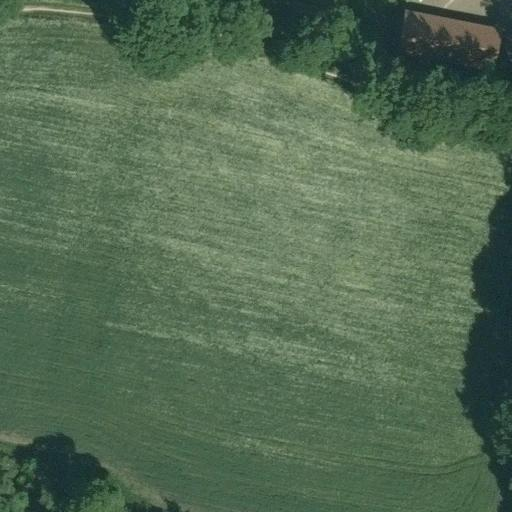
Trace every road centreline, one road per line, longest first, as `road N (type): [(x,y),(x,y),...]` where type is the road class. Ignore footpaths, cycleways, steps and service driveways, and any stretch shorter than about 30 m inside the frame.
road 1 (track): [(166,17),(511,82)]
road 2 (track): [(0,9),(166,17)]
